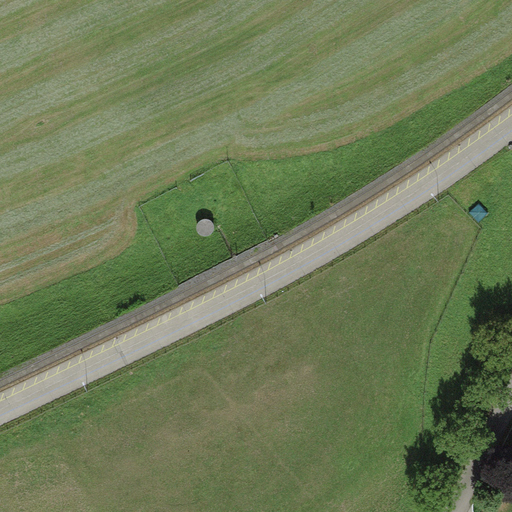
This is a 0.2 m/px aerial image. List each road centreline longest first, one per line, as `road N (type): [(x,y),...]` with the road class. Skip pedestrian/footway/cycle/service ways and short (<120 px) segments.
road 1 (unclassified): [(0,409),(410,197),(511,122)]
road 2 (residential): [(450,511),(511,385)]
